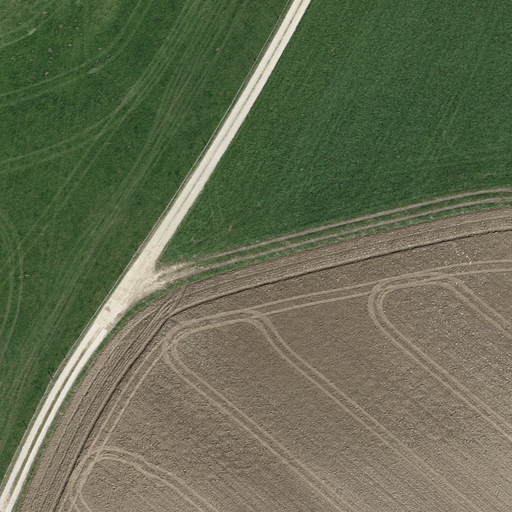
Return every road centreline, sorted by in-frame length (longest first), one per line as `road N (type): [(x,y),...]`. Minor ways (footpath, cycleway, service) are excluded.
road 1 (track): [(134,280),(511,192)]
road 2 (track): [(307,0),(134,280)]
road 3 (track): [(134,280),(57,389),(2,511)]
